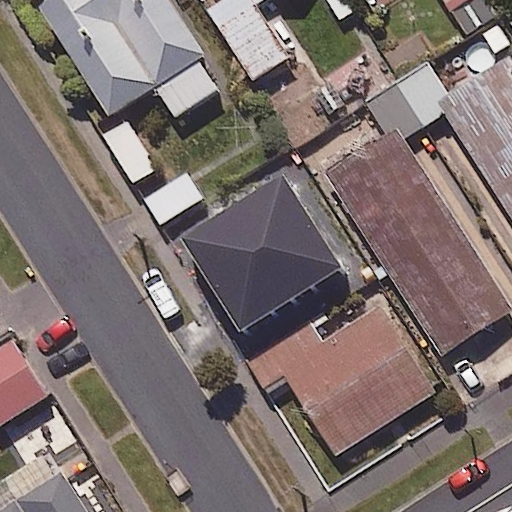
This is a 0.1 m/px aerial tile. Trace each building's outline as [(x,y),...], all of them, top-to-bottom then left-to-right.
[(182,126),(224,99),(207,73),(214,69),(169,0),(51,0),(41,7),(119,128),(164,99),(182,126)] [(295,69),(260,14),(280,0),(282,0),(287,8),(299,0),(197,0),(206,13),(211,20),(258,93),(295,69)] [(504,22),(489,0),(444,0),(471,43),(504,22)] [(511,66),(490,81),(465,97),(455,103),(434,71),(402,92),(431,136),(450,124),(511,221),(511,66)] [(431,136),(402,92),(374,110),(396,144),(334,184),(416,312),(402,320),(436,373),(511,324),(511,308),(410,149),(431,136)] [(163,176),(131,129),(109,144),(141,191),(163,176)] [(302,155),(285,167),(328,232),(346,221),(302,155)] [(304,228),(272,179),(188,234),(233,303),(295,262),(282,242),(304,228)] [(208,208),(192,180),(150,204),(166,232),(208,208)] [(295,330),(277,300),(232,328),(250,357),(295,330)] [(440,400),(385,318),(329,355),(311,328),(253,367),(274,399),(295,385),(346,462),(440,400)] [(0,431),(50,401),(15,344),(0,353),(0,431)] [(505,391),(479,351),(439,377),(464,417),(505,391)] [(87,511),(70,486),(30,511),(87,511)]
